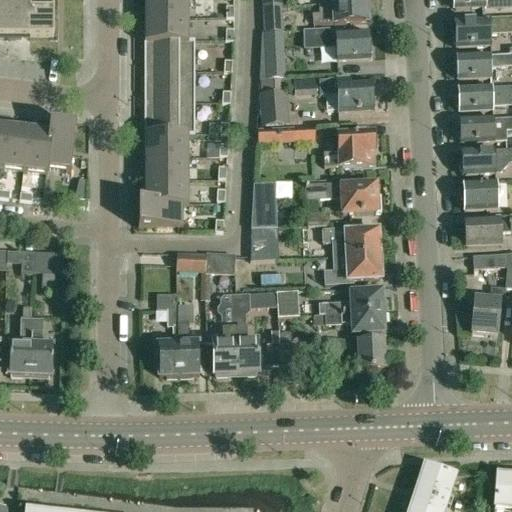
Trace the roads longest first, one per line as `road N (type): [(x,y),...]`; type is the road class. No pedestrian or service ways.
road 1 (unclassified): [(432,427),(413,0)]
road 2 (residential): [(249,0),(237,243),(110,246)]
road 3 (primary): [(365,429),(110,436)]
road 4 (residential): [(110,246),(110,436)]
road 5 (residential): [(109,231),(108,102)]
